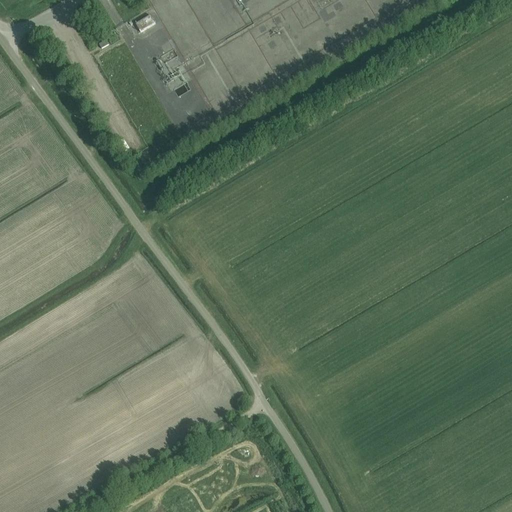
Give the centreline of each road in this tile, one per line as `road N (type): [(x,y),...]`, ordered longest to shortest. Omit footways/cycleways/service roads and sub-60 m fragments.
road 1 (unclassified): [(328,511),(225,340),(0,37)]
road 2 (track): [(140,227),(169,185),(484,0)]
road 3 (track): [(265,403),(82,511)]
